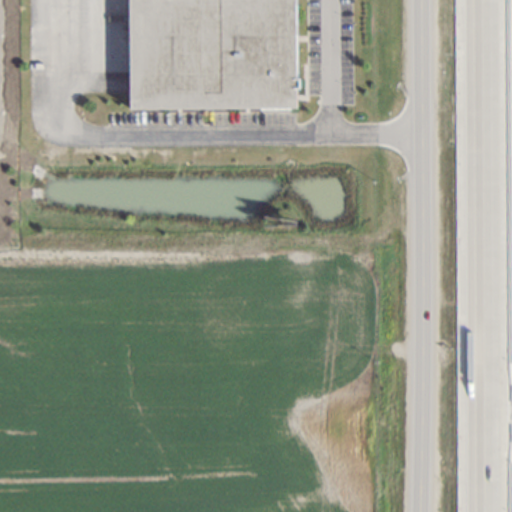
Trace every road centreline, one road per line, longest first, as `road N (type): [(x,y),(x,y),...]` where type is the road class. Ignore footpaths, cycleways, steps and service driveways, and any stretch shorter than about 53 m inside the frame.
road 1 (tertiary): [(426,0),(429,511)]
road 2 (motorway): [(482,0),(485,511)]
